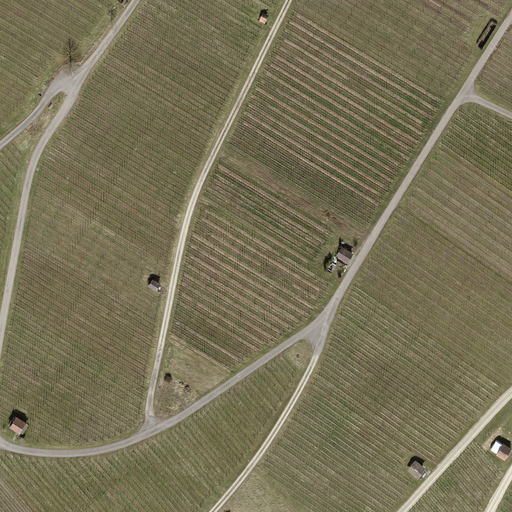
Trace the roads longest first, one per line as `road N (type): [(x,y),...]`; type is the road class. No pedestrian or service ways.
road 1 (track): [(511,14),(359,259),(281,422),(212,511)]
road 2 (track): [(290,0),(190,211),(150,432)]
road 3 (track): [(334,304),(195,407),(130,441),(70,454),(0,443)]
road 4 (track): [(136,0),(81,74),(31,167),(0,338)]
road 5 (track): [(511,391),(401,511)]
